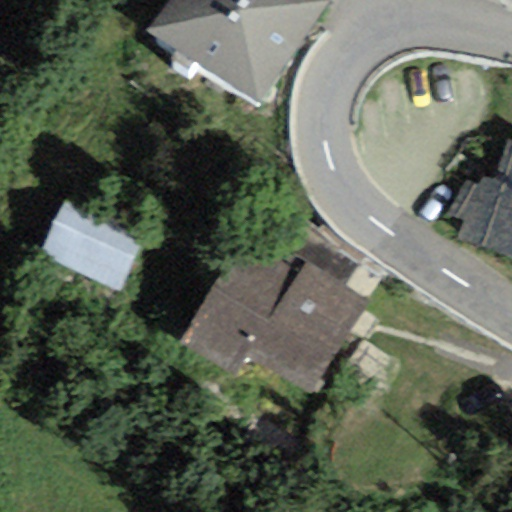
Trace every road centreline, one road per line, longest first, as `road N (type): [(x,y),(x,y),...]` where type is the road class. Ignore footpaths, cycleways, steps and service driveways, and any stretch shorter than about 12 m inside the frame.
road 1 (tertiary): [(511,325),(394,250),(332,182),(312,133),(337,52),(386,21)]
road 2 (tertiary): [(386,21),(511,48)]
